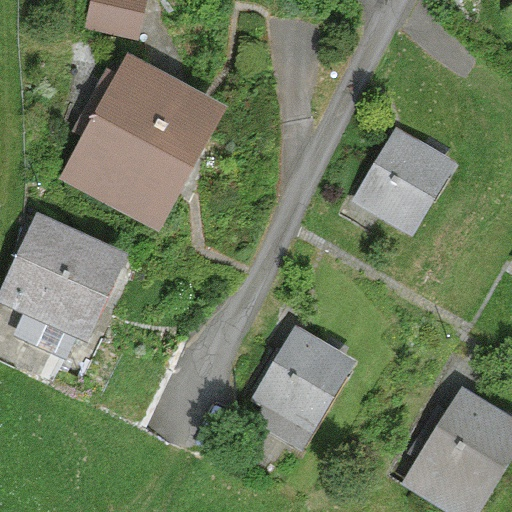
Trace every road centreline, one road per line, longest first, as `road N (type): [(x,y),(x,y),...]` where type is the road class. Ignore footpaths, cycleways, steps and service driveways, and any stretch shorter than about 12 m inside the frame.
road 1 (residential): [(402,0),(184,416)]
road 2 (track): [(0,20),(15,207),(0,255)]
